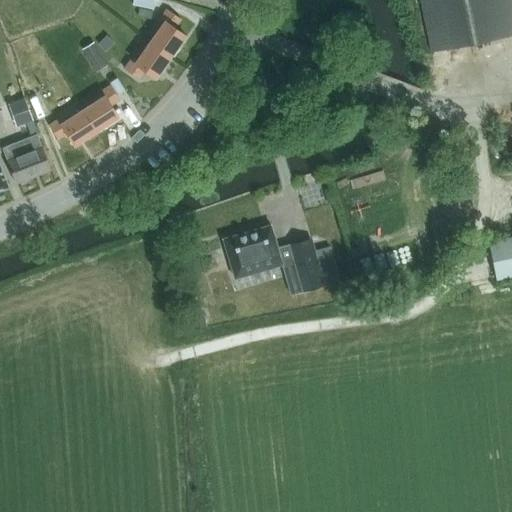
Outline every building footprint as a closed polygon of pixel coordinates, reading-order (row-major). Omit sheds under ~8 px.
[(133,0),(132,5),(152,10),(154,0),(133,0)] [(420,0),(430,51),(511,34),(511,18),(508,0),(420,0)] [(136,16),(151,20),(153,11),(138,8),(136,16)] [(165,21),(150,42),(170,57),(185,35),(175,28),(181,19),(167,9),(161,18),(165,21)] [(105,51),(113,43),(107,36),(99,43),(105,51)] [(96,72),(107,65),(94,43),(93,42),(82,49),(96,72)] [(155,78),(170,57),(150,42),(135,63),(130,60),(124,69),(138,79),(144,71),(155,78)] [(104,95),(82,110),(96,131),(118,117),(111,105),(120,99),(110,85),(102,91),(104,95)] [(74,145),(96,131),(82,110),(60,124),(58,120),(49,125),(58,139),(67,134),(74,145)] [(16,183),(51,170),(37,134),(2,148),(16,183)] [(0,189),(8,187),(0,166),(0,189)] [(282,265),(280,257),(277,249),(278,249),(270,225),(223,239),(230,263),(235,279),(282,265)] [(511,283),(511,237),(488,243),(496,279),(497,279),(499,287),(511,283)] [(312,239),(288,245),(301,292),(325,286),(315,250),(312,239)] [(206,327),(203,311),(189,314),(192,330),(206,327)]
